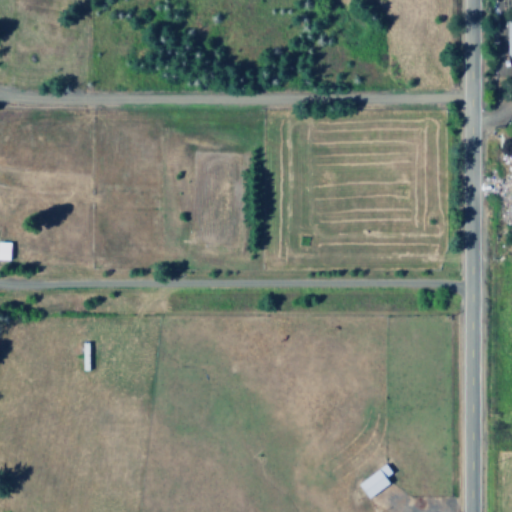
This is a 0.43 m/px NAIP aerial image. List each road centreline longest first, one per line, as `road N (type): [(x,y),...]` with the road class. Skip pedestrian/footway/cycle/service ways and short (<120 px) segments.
road 1 (residential): [(465,511),(468,0)]
road 2 (residential): [(0,96),(467,102)]
road 3 (residential): [(0,286),(433,285),(466,293)]
